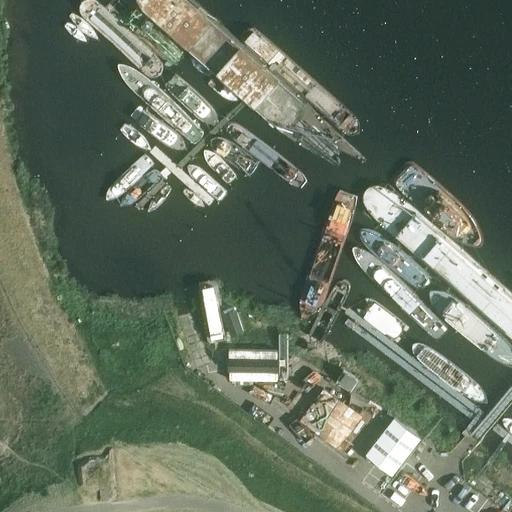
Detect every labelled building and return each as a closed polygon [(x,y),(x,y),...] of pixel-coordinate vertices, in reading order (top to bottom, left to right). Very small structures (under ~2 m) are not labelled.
[(511,296),(387,188),(370,184),(363,192),(363,201),(369,212),(511,338),(511,296)] [(337,368),(316,372),(320,388),(340,385),(337,368)] [(420,437),(394,417),(365,454),(392,474),(420,437)] [(326,458),(333,447),(300,423),(292,433),(326,458)] [(87,456),(77,464),(77,472),(78,484),(90,491),(99,492),(100,501),(119,500),(115,467),(114,448),(108,448),(107,456),(87,456)] [(511,511),(511,492),(504,485),(478,511),(511,511)] [(467,490),(464,498),(483,505),(486,497),(467,490)]
